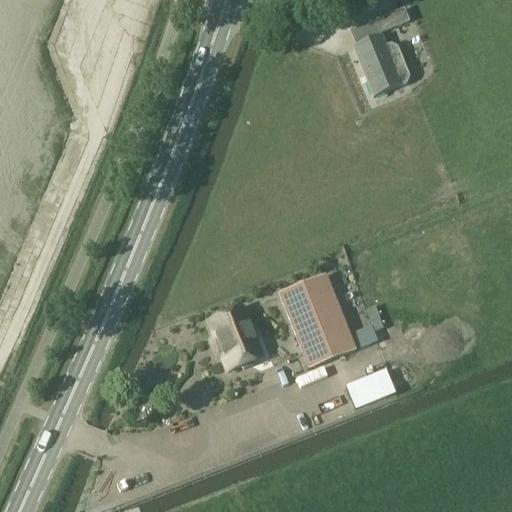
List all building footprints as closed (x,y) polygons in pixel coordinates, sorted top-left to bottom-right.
[(379,36),(409,24),(404,11),(374,23),(379,36)] [(373,99),(401,87),(406,84),(408,79),(396,50),(389,47),(385,49),(381,40),(353,51),(373,99)] [(308,371),(355,353),(325,279),(279,297),(308,371)] [(253,364),(256,363),(255,361),(255,362),(248,345),(256,342),(250,327),(248,328),(242,313),(243,312),(243,311),(208,325),(215,342),(214,342),(220,358),(221,358),(227,374),(239,369),(243,371),(251,368),(253,364)] [(360,350),(376,344),(370,328),(354,334),(360,350)] [(377,375),(387,401),(395,398),(385,372),(377,375)] [(354,414),(363,411),(353,385),(344,389),(354,414)]
